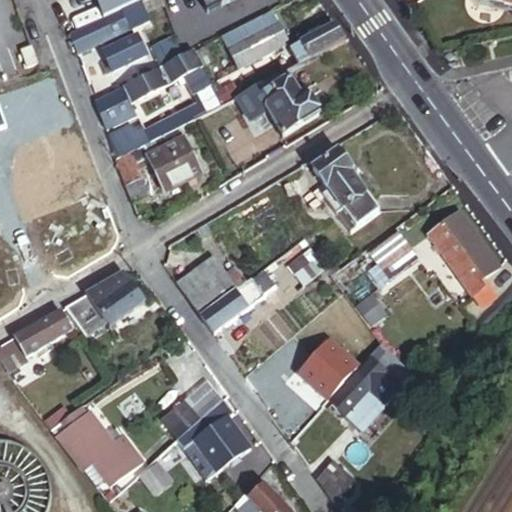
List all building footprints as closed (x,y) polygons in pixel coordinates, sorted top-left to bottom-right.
[(160,0),(159,0),(153,3),(153,4),(165,38),(160,40),(171,72),(182,66),(160,0)] [(216,0),(222,12),(248,0),(216,0)] [(404,0),(412,10),(426,0),(404,0)] [(511,0),(480,0),(479,4),(511,10),(511,0)] [(70,44),(77,63),(132,35),(123,18),(70,44)] [(221,45),(237,78),(288,50),(271,19),(221,45)] [(297,76),(314,68),(313,66),(346,49),(334,32),(321,39),(318,33),(306,39),(309,45),(298,51),(299,54),(288,59),(297,76)] [(201,76),(214,69),(206,54),(193,60),(201,76)] [(161,77),(169,92),(201,76),(193,60),(182,66),(171,72),(161,77)] [(123,97),(131,112),(169,92),(161,77),(123,97)] [(287,80),(255,98),(267,120),(281,144),(319,123),(309,106),(303,109),(298,101),(287,80)] [(47,107),(56,104),(52,93),(55,92),(53,84),(41,88),(47,107)] [(214,100),(223,95),(219,88),(210,93),(211,94),(214,100)] [(222,115),(237,107),(229,92),(223,95),(214,100),(216,104),(222,115)] [(193,103),(198,113),(213,105),(216,104),(214,100),(211,94),(193,103)] [(117,120),(131,112),(123,97),(94,111),(100,128),(117,120)] [(255,98),(247,102),(259,125),(267,120),(255,98)] [(303,109),(309,106),(304,98),(298,101),(303,109)] [(218,116),(222,115),(216,104),(213,105),(218,116)] [(189,132),(218,116),(213,105),(198,113),(183,121),(189,132)] [(123,131),(137,124),(131,112),(117,120),(123,131)] [(41,165),(70,154),(56,117),(27,128),(31,139),(41,165)] [(117,120),(100,128),(105,140),(123,131),(117,120)] [(171,127),(177,138),(189,132),(183,121),(171,127)] [(110,155),(132,144),(127,135),(107,145),(110,155)] [(145,154),(151,151),(144,138),(139,140),(145,154)] [(0,174),(21,229),(89,204),(70,154),(41,165),(31,139),(0,150),(0,174)] [(165,201),(201,183),(181,146),(179,147),(175,139),(151,151),(145,154),(149,170),(165,201)] [(129,162),(145,154),(139,140),(132,144),(110,155),(115,169),(129,162)] [(142,173),(149,170),(145,154),(129,162),(134,172),(139,169),(142,173)] [(322,204),(345,241),(376,222),(365,204),(362,206),(348,183),(350,182),(334,156),(311,171),(314,175),(312,176),(328,201),(322,204)] [(124,194),(141,187),(134,172),(129,162),(115,169),(124,194)] [(132,215),(150,206),(141,187),(124,194),(132,215)] [(453,278),(484,256),(460,222),(429,244),(453,278)] [(389,289),(418,268),(399,241),(370,262),(389,289)] [(453,278),(467,297),(479,289),(482,287),(498,276),(484,256),(453,278)] [(286,276),(301,297),(320,284),(311,271),(308,273),(302,265),(286,276)] [(178,292),(201,324),(248,291),(236,274),(225,282),(214,266),(178,292)] [(330,287),(338,281),(332,273),(324,279),(330,287)] [(106,324),(108,328),(144,308),(126,279),(66,315),(82,338),(106,324)] [(201,324),(214,343),(265,306),(263,303),(275,294),(265,279),(248,291),(201,324)] [(482,287),(479,289),(483,295),(471,303),(479,314),(494,304),(482,287)] [(483,295),(479,289),(467,297),(471,303),(483,295)] [(16,344),(27,362),(71,338),(60,317),(16,344)] [(22,382),(34,375),(27,362),(16,344),(4,350),(0,359),(0,362),(7,373),(15,369),(22,382)] [(331,414),(346,427),(351,422),(388,380),(390,377),(398,368),(380,353),(368,366),(371,369),(331,414)] [(398,368),(390,377),(403,387),(401,389),(409,395),(417,384),(398,368)] [(14,386),(22,382),(15,369),(7,373),(10,377),(8,378),(14,386)] [(354,425),(350,430),(358,438),(384,410),(388,413),(405,395),(388,380),(351,422),(354,425)] [(166,420),(184,439),(203,422),(186,402),(166,420)] [(218,478),(250,454),(229,423),(233,420),(222,404),(203,422),(184,439),(182,441),(187,449),(194,444),(218,478)] [(65,413),(45,428),(52,437),(72,422),(65,413)] [(111,489),(141,467),(124,444),(109,455),(84,420),(59,438),(96,490),(106,482),(111,489)] [(351,422),(346,427),(350,430),(354,425),(351,422)] [(51,511),(54,506),(55,493),(54,483),(50,472),(44,462),(34,454),(24,449),(12,446),(3,446),(0,446),(0,511),(51,511)] [(350,455),(336,473),(337,474),(355,489),(370,471),(350,455)] [(336,473),(321,489),(323,492),(337,474),(336,473)] [(323,492),(338,511),(355,489),(337,474),(323,492)] [(286,511),(267,490),(250,504),(256,511),(286,511)] [(256,511),(250,504),(247,500),(237,511),(256,511)]
